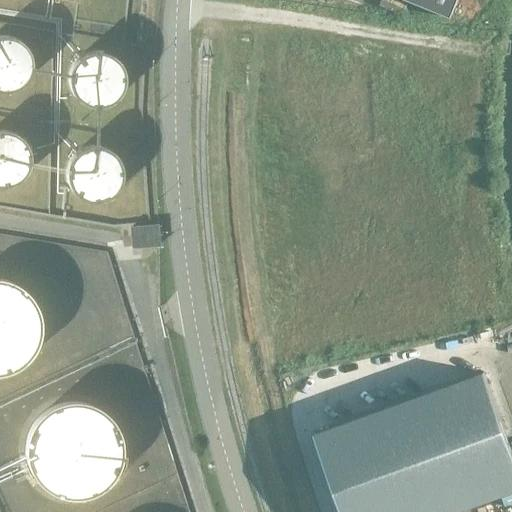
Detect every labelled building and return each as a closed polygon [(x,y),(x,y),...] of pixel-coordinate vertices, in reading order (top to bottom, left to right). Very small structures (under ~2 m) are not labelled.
[(402,15),(406,4),(397,0),(381,0),(379,5),(402,15)] [(406,0),(437,12),(450,18),(457,0),(406,0)] [(31,64),(31,61),(31,59),(30,57),(29,54),(28,52),(27,49),(26,47),(24,45),(22,43),(20,41),(18,40),(16,38),(14,37),(11,36),(7,35),(5,35),(1,35),(0,35),(0,90),(2,91),(5,91),(7,91),(10,90),(12,89),(15,88),(17,87),(19,86),(21,84),(23,82),(25,80),(26,78),(28,74),(29,72),(30,69),(31,67),(31,64)] [(123,74),(123,71),(122,70),(121,67),(120,65),(119,62),(117,60),(115,58),(113,57),(111,55),(109,54),(106,52),(104,52),(101,51),(97,50),(95,50),(91,51),(88,51),(85,52),(83,53),(81,55),(79,56),(76,58),(75,60),(74,61),(72,63),(71,65),(70,68),(69,70),(68,74),(67,77),(67,79),(68,82),(68,85),(69,87),(70,90),(71,92),(72,94),(74,96),(77,99),(79,101),(82,103),(84,104),(87,105),(90,106),(93,107),(96,107),(99,107),(101,106),(104,105),(108,104),(110,103),(112,101),(115,99),(117,97),(119,94),(120,92),(121,90),(122,87),(123,85),(123,83),(124,81),(124,78),(124,75),(123,74)] [(29,160),(29,158),(29,155),(28,151),(28,149),(27,146),(26,144),(24,142),(23,140),(21,138),(19,136),(17,134),(14,133),(12,132),(9,131),(7,130),(4,130),(0,130),(0,129),(0,185),(1,186),(4,186),(7,185),(9,185),(13,183),(15,182),(18,181),(20,179),(22,177),(23,175),(25,173),(26,170),(27,168),(28,166),(29,163),(29,160)] [(121,175),(121,173),(121,170),(120,167),(120,164),(119,162),(117,158),(115,156),(114,154),(112,152),(110,151),(108,149),(105,148),(103,147),(100,146),(98,145),(95,145),(92,145),(91,145),(87,146),(85,146),(82,147),(80,148),(77,150),(75,151),(72,154),(71,156),(69,158),(67,162),(67,164),(66,167),(65,170),(65,172),(65,175),(66,178),(66,180),(67,184),(69,186),(70,189),(72,191),(73,193),(75,194),(77,196),(80,197),(83,199),(87,200),(90,201),(94,201),(96,201),(99,200),(103,199),(106,198),(109,196),(111,195),(113,193),(115,190),(117,188),(118,185),(119,183),(120,180),(121,178),(121,175)] [(158,245),(156,225),(148,226),(130,228),(132,248),(136,247),(139,247),(150,246),(158,245)] [(0,373),(3,373),(7,372),(10,371),(13,369),(16,367),(19,366),(22,363),(25,360),(28,357),(30,355),(33,350),(34,347),(36,344),(37,341),(37,339),(38,336),(39,332),(39,331),(39,327),(39,325),(39,322),(39,319),(38,315),(37,312),(36,310),(35,307),(34,304),(31,299),(29,297),(27,294),(24,291),(22,289),(17,286),(13,283),(8,281),(5,280),(2,279),(0,279),(0,373)] [(485,372),(314,433),(328,471),(324,472),(330,489),(334,488),(342,511),(453,511),(511,491),(511,456),(505,438),(508,437),(485,372)] [(69,498),(73,498),(76,498),(79,497),(85,496),(90,495),(93,493),(96,492),(99,490),(102,488),(106,485),(108,482),(110,479),(112,477),(113,475),(115,472),(117,469),(117,467),(118,464),(119,461),(120,459),(120,456),(121,452),(121,449),(120,445),(120,444),(120,440),(119,438),(118,435),(117,432),(116,429),(114,426),(112,423),(109,419),(106,415),(103,413),(100,410),(96,408),(93,406),(90,405),(86,404),(83,403),(78,402),(73,402),(69,402),(66,402),(62,403),(59,404),(54,405),(49,408),(46,409),(43,411),(41,414),(38,416),(35,420),(33,423),(31,426),(29,429),(29,430),(27,433),(26,437),(25,440),(25,444),(25,447),(25,451),(25,454),(25,457),(26,461),(27,464),(28,467),(29,471),(31,474),(33,477),(35,479),(37,482),(40,485),(42,487),(45,489),(48,491),(52,493),(56,495),(59,496),(64,497),(66,497),(69,498)]
